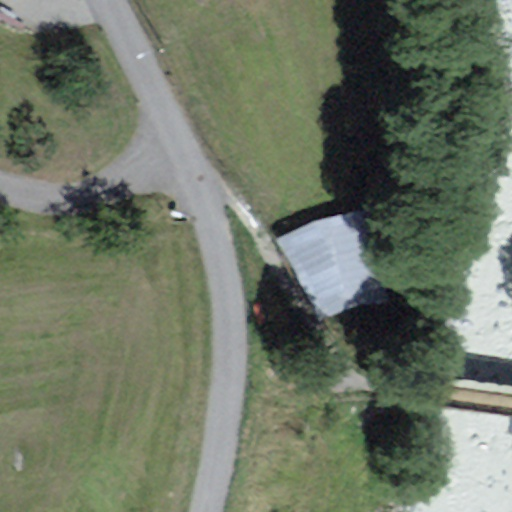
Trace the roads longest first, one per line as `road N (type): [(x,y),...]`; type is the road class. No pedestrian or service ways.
road 1 (residential): [(213,511),(246,332),(106,0)]
road 2 (track): [(188,192),(244,211),(339,348),(426,385),(511,395)]
